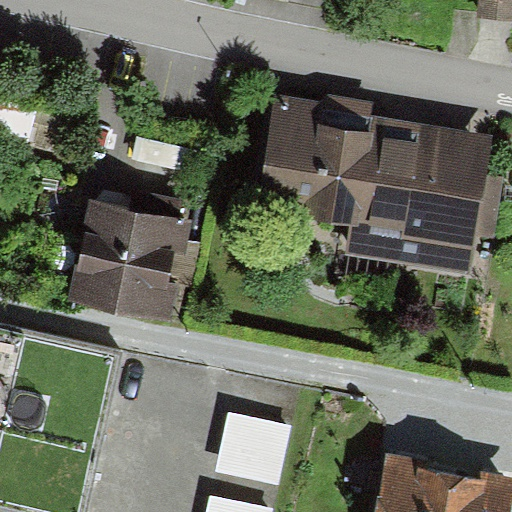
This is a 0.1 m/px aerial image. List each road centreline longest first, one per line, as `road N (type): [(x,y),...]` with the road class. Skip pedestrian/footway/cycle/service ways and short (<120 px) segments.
road 1 (residential): [(511,405),(0,297)]
road 2 (residential): [(84,0),(511,82)]
